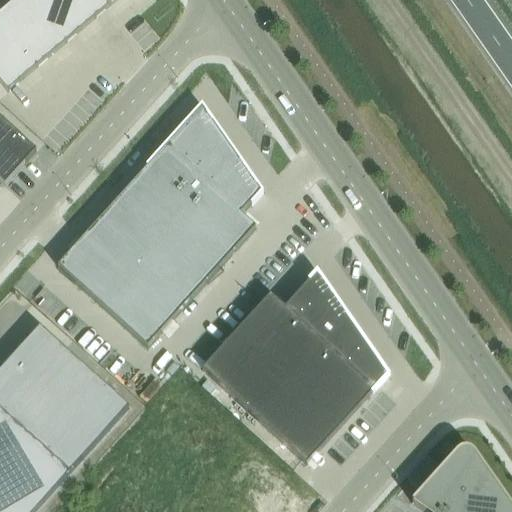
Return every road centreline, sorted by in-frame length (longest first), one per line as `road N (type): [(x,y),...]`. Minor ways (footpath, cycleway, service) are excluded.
road 1 (tertiary): [(227,8),(474,363)]
road 2 (unclassified): [(0,257),(227,8)]
road 3 (unclassified): [(474,363),(341,511)]
